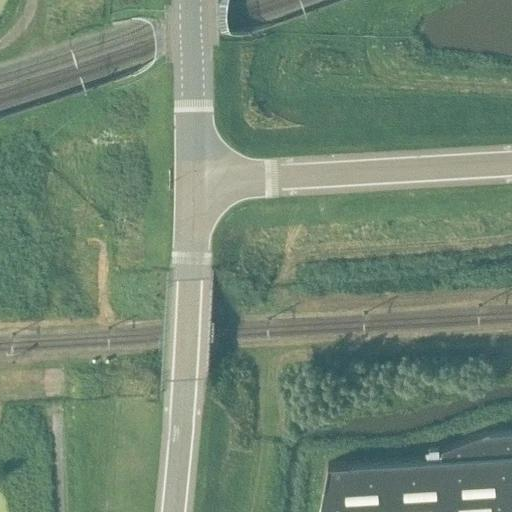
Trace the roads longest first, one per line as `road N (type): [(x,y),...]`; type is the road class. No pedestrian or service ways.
road 1 (unclassified): [(171,511),(185,378),(190,180)]
road 2 (unclassified): [(190,180),(511,162)]
road 3 (unclassified): [(190,180),(190,0)]
